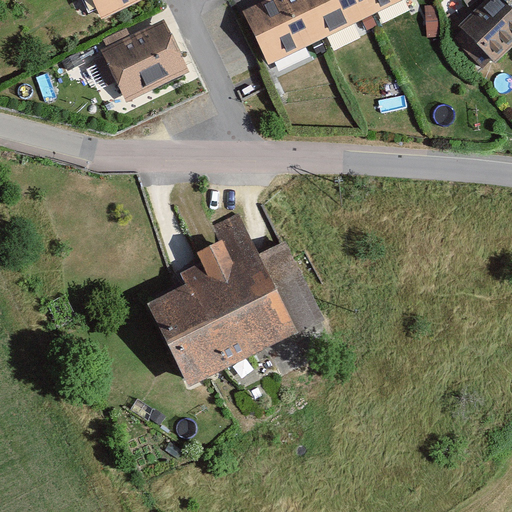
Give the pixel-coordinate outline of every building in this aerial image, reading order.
[(146,2),(145,0),(84,0),(96,25),(146,2)] [(265,0),(237,13),(263,67),(408,0),(265,0)] [(506,0),(455,0),(468,16),(452,32),(490,70),(511,47),(511,21),(496,8),(506,0)] [(185,75),(162,27),(98,58),(121,106),(185,75)] [(320,330),(282,245),(258,256),(239,214),(210,227),(219,245),(192,257),(196,268),(173,279),(177,289),(139,306),(179,394),(320,330)]
